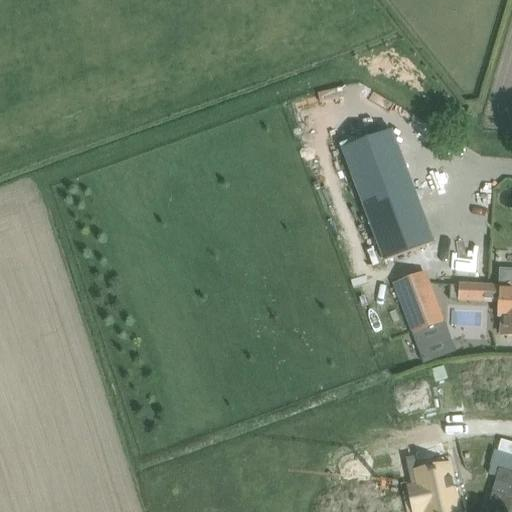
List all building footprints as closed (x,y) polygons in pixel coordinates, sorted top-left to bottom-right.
[(392,131),(341,149),(383,262),(434,243),(392,131)] [(460,285),(459,301),(499,303),(498,317),(500,317),(499,335),(511,335),(511,270),(501,270),(500,287),(460,285)] [(395,285),(413,333),(443,322),(425,274),(395,285)] [(421,343),(427,360),(443,355),(437,338),(421,343)] [(411,439),(333,456),(340,485),(407,471),(414,501),(422,499),(419,484),(415,469),(418,468),(411,439)] [(496,477),(486,511),(510,511),(511,508),(511,443),(501,440),(498,452),(497,451),(489,475),(496,477)] [(414,501),(412,501),(414,511),(456,511),(452,494),(449,478),(419,484),(422,499),(414,501)]
